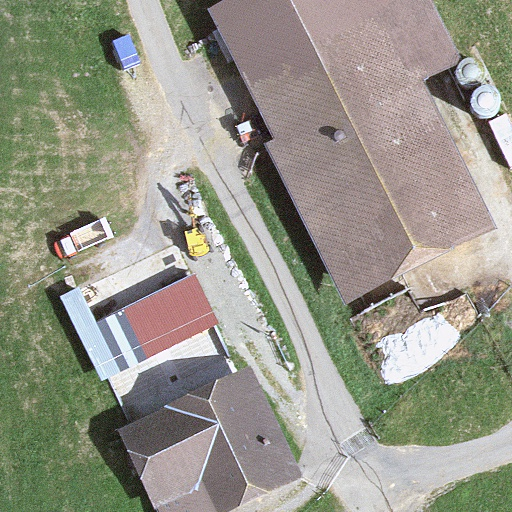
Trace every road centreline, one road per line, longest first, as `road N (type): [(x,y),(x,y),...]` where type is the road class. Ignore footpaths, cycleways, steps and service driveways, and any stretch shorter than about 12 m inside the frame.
road 1 (unclassified): [(145,0),(310,345),(377,511)]
road 2 (track): [(371,498),(511,446)]
